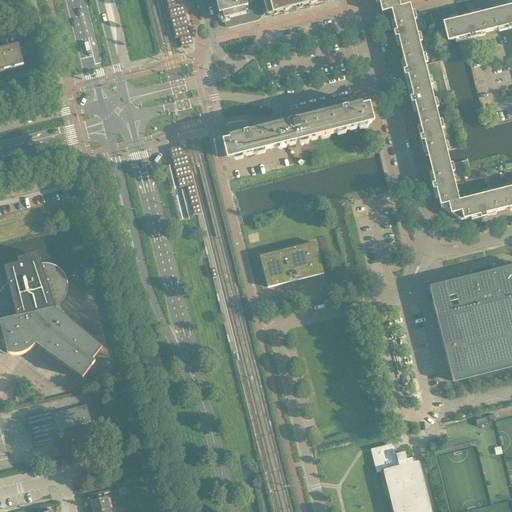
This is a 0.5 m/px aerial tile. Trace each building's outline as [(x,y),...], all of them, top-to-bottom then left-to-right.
[(164,0),(171,26),(174,39),(179,38),(179,41),(181,48),(185,47),(188,46),(192,45),(191,39),(190,36),(183,9),(183,6),(181,7),(176,8),(173,0),(164,0)] [(215,0),(216,5),(219,4),(225,26),(225,27),(226,27),(226,28),(227,28),(228,28),(229,28),(258,21),(259,21),(259,20),(260,20),(260,19),(261,18),(261,17),(257,5),(247,7),(245,0),(215,0)] [(296,0),(262,0),(266,15),(298,7),(296,0)] [(400,8),(398,0),(377,0),(379,3),(381,14),(391,11),(400,8)] [(420,49),(413,21),(409,5),(400,8),(391,11),(396,32),(393,32),(393,33),(393,34),(393,35),(393,36),(394,37),(394,38),(397,38),(401,53),(420,49)] [(511,6),(486,13),(491,32),(507,28),(508,31),(508,30),(509,30),(511,30),(511,29),(511,6)] [(491,32),(486,13),(456,20),(453,21),(447,22),(445,24),(444,26),(444,30),(446,36),(447,40),(450,41),(452,41),(461,39),(468,37),(469,40),(470,40),(471,40),(473,40),(474,39),(475,39),(475,36),(491,32)] [(18,46),(0,50),(0,71),(23,66),(18,46)] [(420,49),(401,53),(406,70),(403,71),(403,72),(403,73),(403,74),(403,75),(404,76),(404,77),(407,76),(410,87),(429,82),(420,49)] [(437,115),(433,100),(429,82),(410,87),(412,97),(409,98),(410,99),(410,100),(410,101),(410,102),(411,104),(414,103),(418,119),(437,115)] [(227,161),(340,133),(369,125),(374,124),(369,105),(348,110),(347,108),(346,108),(345,108),(343,108),(342,108),(341,109),(342,112),(309,120),(308,117),(291,122),(290,122),(289,122),(287,122),(286,123),(286,126),(249,135),(248,132),(246,133),(245,133),(244,133),(243,134),(242,134),(243,137),(232,140),(222,142),(225,155),(227,161)] [(447,153),(441,130),(437,115),(418,119),(422,136),(419,136),(419,137),(419,138),(419,139),(420,140),(420,141),(420,142),(421,143),(424,142),(429,163),(448,158),(448,157),(447,153)] [(193,216),(201,214),(186,156),(182,157),(180,147),(169,150),(178,189),(185,187),(193,216)] [(459,201),(450,168),(448,158),(429,163),(434,184),(431,185),(431,186),(431,187),(432,188),(432,189),(432,190),(433,191),(436,190),(440,207),(448,205),(448,204),(459,201)] [(511,187),(497,192),(502,211),(511,208),(511,187)] [(502,211),(497,192),(459,201),(448,204),(448,205),(450,215),(461,213),(463,220),(480,216),(480,219),(481,219),(482,219),(484,219),(485,218),(486,218),(486,215),(502,211)] [(267,289),(280,285),(323,275),(315,243),(260,257),(267,289)] [(102,349),(56,310),(55,307),(56,306),(57,306),(59,305),(60,304),(61,303),(62,302),(63,300),(64,299),(65,298),(65,297),(66,295),(66,294),(67,292),(67,291),(67,289),(67,288),(67,286),(67,285),(67,283),(67,282),(66,280),(66,278),(65,277),(65,276),(64,274),(63,273),(62,272),(60,270),(58,268),(56,267),(54,266),(51,265),(49,264),(46,264),(44,264),(41,264),(37,254),(23,259),(16,262),(17,265),(19,264),(19,265),(4,269),(8,283),(5,285),(3,288),(1,291),(0,292),(0,351),(1,352),(3,354),(6,355),(8,356),(11,356),(12,356),(14,357),(16,357),(18,356),(21,356),(22,355),(23,355),(31,350),(35,345),(82,380),(95,363),(92,361),(102,349)] [(429,287),(430,290),(429,290),(430,296),(428,297),(430,303),(432,303),(452,382),(453,381),(453,384),(468,380),(469,386),(511,375),(511,266),(484,273),(429,287)] [(112,375),(114,382),(123,380),(121,373),(112,375)] [(55,431),(91,422),(86,406),(45,416),(45,414),(28,418),(35,447),(58,441),(55,431)] [(487,418),(475,421),(476,427),(488,424),(487,418)] [(429,511),(424,490),(417,462),(413,464),(407,465),(406,461),(404,453),(396,455),(396,458),(392,459),(390,447),(371,452),(376,474),(380,473),(380,471),(385,470),(386,470),(385,470),(394,511),(429,511)] [(91,502),(93,511),(101,511),(110,510),(107,498),(91,502)] [(129,504),(128,499),(113,503),(114,508),(129,504)]
